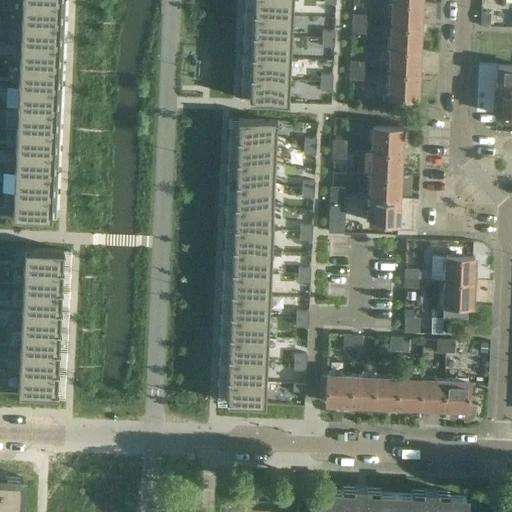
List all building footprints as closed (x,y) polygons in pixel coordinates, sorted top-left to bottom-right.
[(21,0),(21,11),(20,21),(59,23),(64,23),(64,10),(60,10),(60,1),(30,0),(21,0)] [(253,0),(253,14),(291,16),(292,0),(253,0)] [(420,3),(392,1),(390,25),(419,26),(420,3)] [(253,14),(252,36),(291,37),(291,16),(253,14)] [(365,14),(351,14),(350,23),(364,24),(365,14)] [(20,21),(19,43),(58,45),(63,45),(63,32),(59,32),(59,23),(20,21)] [(350,32),(364,33),(364,24),(350,23),(350,32)] [(419,26),(390,25),(389,48),(418,49),(419,26)] [(322,30),(322,38),(334,39),(334,31),(323,30),(322,30)] [(252,36),(251,57),(290,59),(291,37),(256,36),(252,36)] [(322,38),(321,46),(333,47),(334,39),(322,38)] [(19,43),(19,64),(57,66),(62,66),(62,54),(58,53),(58,45),(19,43)] [(418,49),(389,48),(388,71),(417,73),(418,49)] [(251,57),(250,79),(289,81),(290,59),(251,57)] [(363,62),(349,61),(348,70),(362,71),(363,62)] [(18,77),(18,86),(56,88),(61,88),(61,75),(57,75),(57,66),(19,64),(18,77)] [(496,91),(511,91),(511,66),(497,66),(496,91)] [(348,79),(362,80),(362,71),(348,70),(348,79)] [(416,97),(417,73),(388,71),(387,96),(416,97)] [(320,73),(320,81),(332,82),(332,74),(320,73)] [(249,100),(249,101),(264,101),(274,102),(288,102),(289,81),(250,79),(249,100)] [(320,81),(319,89),(331,90),(332,82),(320,81)] [(18,86),(17,107),(55,109),(60,109),(60,97),(56,96),(56,88),(18,86)] [(511,115),(511,91),(496,91),(495,115),(511,115)] [(17,107),(16,129),(54,131),(59,131),(59,118),(55,118),(55,109),(17,107)] [(238,120),(237,143),(276,145),(277,121),(238,120)] [(372,127),(371,151),(399,152),(400,128),(372,127)] [(16,129),(15,151),(53,152),(58,153),(58,140),(54,140),(54,131),(16,129)] [(304,137),(303,145),(315,146),(316,138),(304,137)] [(346,140),(331,139),(331,149),(345,149),(346,140)] [(237,143),(236,165),(275,166),(276,145),(237,143)] [(303,145),(303,153),(315,154),(315,146),(303,145)] [(330,158),(345,158),(345,149),(331,149),(330,158)] [(15,151),(14,172),(52,174),(57,174),(58,161),(53,161),(53,152),(15,151)] [(399,152),(371,151),(370,174),(398,176),(399,152)] [(236,165),(235,186),(274,188),(275,166),(236,165)] [(14,172),(13,194),(52,195),(56,196),(57,183),(52,183),(52,174),(14,172)] [(398,176),(370,174),(369,198),(397,199),(398,176)] [(302,180),(301,188),(313,189),(314,181),(302,180)] [(235,186),(234,208),(273,209),(274,188),(235,186)] [(343,187),(329,186),(328,195),(343,196),(343,187)] [(301,196),(313,197),(313,189),(301,188),(301,196)] [(13,194),(12,216),(26,217),(35,217),(55,218),(56,204),(51,204),(52,195),(13,194)] [(328,205),(343,205),(343,196),(328,195),(328,205)] [(396,223),(397,199),(369,198),(368,222),(396,223)] [(233,227),(233,229),(272,231),(273,209),(234,208),(233,227)] [(300,223),(300,231),(312,232),(312,224),(300,223)] [(233,229),(232,251),(271,252),(272,231),(233,229)] [(300,231),(299,239),(311,240),(312,232),(300,231)] [(24,248),(23,271),(61,272),(62,250),(48,249),(39,249),(24,248)] [(232,251),(231,272),(270,274),(271,252),(232,251)] [(473,257),(444,255),(443,280),(472,282),(473,257)] [(298,271),(298,274),(310,275),(310,267),(298,267),(298,271)] [(419,269),(404,268),(404,279),(418,279),(419,269)] [(23,271),(22,291),(60,293),(61,272),(23,271)] [(231,272),(230,294),(269,296),(270,274),(231,272)] [(298,274),(297,282),(310,283),(310,275),(298,274)] [(403,287),(418,288),(418,279),(404,279),(403,287)] [(443,280),(442,312),(441,317),(465,318),(466,306),(471,306),(472,282),(443,280)] [(22,291),(21,312),(59,313),(60,293),(22,291)] [(230,294),(229,316),(268,317),(269,296),(230,294)] [(296,310),(296,318),(308,318),(308,310),(298,310),(296,310)] [(21,312),(20,332),(58,333),(59,313),(21,312)] [(229,316),(228,337),(267,339),(268,317),(229,316)] [(296,318),(295,326),(307,326),(308,318),(296,318)] [(20,332),(19,352),(58,354),(58,333),(20,332)] [(343,335),(342,350),(350,350),(351,336),(343,335)] [(361,350),(361,336),(351,336),(350,350),(361,350)] [(228,337),(227,359),(266,360),(267,339),(228,337)] [(389,338),(388,352),(398,352),(399,338),(389,338)] [(408,338),(399,338),(398,352),(407,352),(408,338)] [(436,340),(435,354),(446,354),(447,340),(436,340)] [(454,354),(454,340),(447,340),(446,354),(454,354)] [(19,352),(18,373),(57,374),(58,354),(19,352)] [(294,353),(294,361),(306,361),(306,353),(294,353)] [(227,359),(226,380),(265,382),(266,360),(227,359)] [(294,361),(293,369),(305,369),(306,361),(294,361)] [(18,373),(17,393),(32,394),(41,394),(43,394),(56,395),(57,374),(18,373)] [(326,385),(325,403),(349,404),(351,375),(326,374),(326,385)] [(351,375),(349,404),(373,405),(374,376),(351,375)] [(373,405),(396,406),(397,377),(374,376),(373,405)] [(396,406),(420,407),(421,379),(397,377),(396,406)] [(421,379),(420,407),(443,408),(444,380),(421,379)] [(226,380),(225,402),(238,402),(264,404),(265,382),(226,380)] [(469,381),(444,380),(443,408),(467,409),(469,381)] [(293,383),(292,391),(304,391),(305,383),(293,383)] [(0,511),(20,511),(22,477),(0,475),(0,511)] [(367,487),(359,486),(355,486),(354,491),(325,490),(324,511),(393,511),(395,493),(367,492),(367,487)] [(393,511),(464,511),(465,496),(436,495),(436,490),(424,489),(424,494),(395,493),(393,511)]
